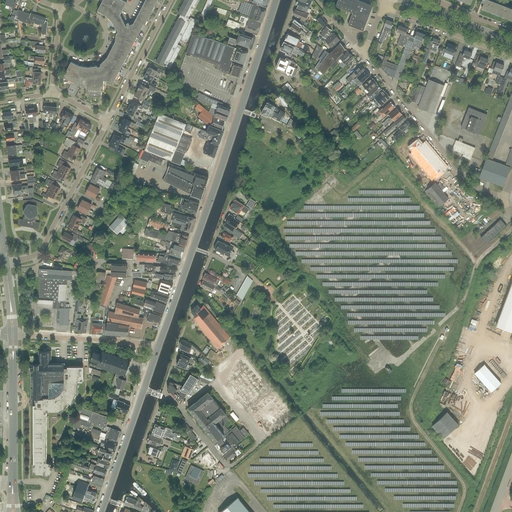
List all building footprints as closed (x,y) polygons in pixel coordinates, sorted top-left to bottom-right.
[(14,9),(16,2),(13,1),(13,0),(6,0),(5,5),(12,7),(12,8),(14,9)] [(125,0),(103,0),(98,11),(106,15),(112,21),(116,29),(117,33),(115,42),(107,58),(101,64),(97,66),(88,67),(79,66),(71,62),(63,77),(66,78),(65,80),(68,81),(69,82),(70,83),(71,83),(72,84),(74,84),(75,85),(78,86),(78,85),(81,86),(84,80),(87,80),(87,90),(88,90),(88,96),(90,96),(91,96),(92,97),(94,97),(95,97),(98,97),(99,97),(100,97),(102,96),(102,90),(104,90),(104,80),(107,80),(113,84),(115,81),(116,82),(117,80),(118,79),(118,78),(119,77),(120,76),(120,75),(121,73),(121,72),(122,71),(122,69),(121,69),(123,64),(125,65),(125,64),(126,62),(127,61),(127,60),(128,59),(129,58),(129,57),(130,56),(130,55),(131,54),(131,52),(130,52),(132,47),(134,47),(134,46),(135,45),(136,44),(137,43),(137,42),(138,40),(138,39),(139,38),(139,37),(140,35),(138,35),(144,24),(145,25),(158,0),(145,0),(134,24),(130,25),(129,22),(127,23),(128,26),(126,26),(120,15),(127,2),(125,1),(125,0)] [(184,0),(178,13),(180,14),(179,18),(178,18),(156,62),(163,65),(165,62),(167,63),(166,66),(170,68),(181,46),(177,44),(181,38),(187,42),(192,32),(196,20),(191,18),(190,19),(188,18),(197,0),(184,0)] [(212,0),(207,0),(201,15),(205,17),(212,0)] [(263,9),(263,8),(260,7),(260,8),(256,6),(256,5),(246,2),(242,0),(238,14),(262,22),(266,10),(263,9)] [(307,13),(312,1),(310,0),(297,0),(296,4),(298,5),(297,8),(297,9),(297,8),(307,13)] [(371,10),(373,6),(357,0),(338,0),(336,6),(353,13),(348,25),(363,31),(371,10)] [(482,8),(511,20),(511,8),(489,0),(482,0),(480,4),(483,5),(482,8)] [(299,22),(306,27),(308,23),(305,22),(309,14),(304,12),(296,9),(293,16),(301,19),(300,21),(299,22)] [(17,11),(15,16),(18,17),(17,20),(30,24),(32,21),(33,19),(35,20),(34,23),(40,25),(41,22),(43,23),(43,34),(46,35),(48,22),(45,21),(46,20),(45,20),(46,18),(30,13),(30,15),(17,11)] [(316,19),(323,27),(328,23),(322,15),(316,19)] [(258,35),(262,24),(256,22),(253,21),(254,20),(241,16),(239,21),(245,23),(243,27),(246,28),(245,30),(246,31),(258,35)] [(299,22),(295,18),(292,22),(300,28),(301,27),(304,29),(304,30),(303,31),(305,33),(306,33),(308,30),(309,29),(306,27),(299,22)] [(241,24),(229,20),(227,26),(239,30),(241,24)] [(390,32),(392,29),(393,25),(393,24),(394,22),(386,20),(384,26),(378,41),(384,43),(388,31),(390,32)] [(305,33),(303,31),(302,30),(294,24),(291,28),(295,32),(296,31),(299,34),(301,32),(308,37),(312,32),(308,30),(306,33),(305,33)] [(405,47),(409,37),(407,36),(408,34),(406,33),(407,29),(406,28),(405,28),(402,27),(403,26),(400,25),(400,26),(399,25),(397,32),(401,33),(397,44),(405,47)] [(326,39),(331,31),(332,31),(327,27),(326,27),(323,32),(322,31),(320,35),(323,36),(320,40),(323,43),(326,39)] [(410,35),(409,37),(405,47),(396,70),(393,77),(394,78),(394,77),(400,79),(400,80),(414,45),(416,46),(418,42),(418,40),(422,42),(423,41),(423,42),(424,38),(425,34),(417,31),(416,33),(417,33),(416,34),(414,38),(410,36),(410,35)] [(251,48),(255,38),(252,37),(252,38),(240,33),(238,40),(230,37),(228,43),(236,45),(237,43),(249,47),(249,48),(251,48)] [(299,48),(300,49),(303,44),(299,42),(301,39),(289,33),(288,34),(287,37),(285,41),(296,46),(299,48)] [(331,48),(340,40),(334,33),(333,34),(332,33),(329,36),(329,37),(325,40),(331,48)] [(235,57),(238,49),(210,39),(200,36),(192,35),(185,55),(186,55),(186,53),(221,65),(219,71),(230,75),(238,78),(239,78),(243,67),(232,62),(233,60),(234,57),(235,57)] [(438,46),(440,41),(431,37),(426,49),(430,51),(432,47),(437,49),(438,46)] [(29,46),(33,46),(33,49),(36,49),(36,52),(45,53),(45,47),(36,46),(37,42),(30,42),(29,46)] [(299,48),(296,46),(295,47),(284,42),(283,44),(294,49),(298,52),(302,55),(305,52),(301,49),(300,49),(299,48)] [(331,52),(325,59),(317,70),(323,74),(324,75),(331,67),(336,60),(341,54),(345,50),(346,49),(345,49),(343,46),(341,44),(342,44),(341,43),(340,43),(333,51),(331,52)] [(456,49),(456,47),(448,43),(446,49),(444,49),(443,52),(452,55),(455,49),(456,49)] [(297,55),(298,52),(294,49),(283,44),(281,50),(287,52),(286,54),(291,56),(292,53),(297,55)] [(312,58),(316,60),(320,51),(316,48),(312,58)] [(317,70),(325,59),(329,53),(322,48),(320,51),(316,60),(317,61),(315,64),(318,66),(316,68),(315,69),(317,70)] [(234,57),(233,60),(244,64),(248,53),(238,49),(235,57),(234,57)] [(472,53),(468,51),(465,50),(463,54),(460,53),(456,65),(460,67),(464,57),(470,59),(472,53)] [(342,56),(341,54),(336,60),(331,67),(334,70),(339,63),(338,62),(341,59),(346,64),(353,57),(348,51),(342,56)] [(484,70),(488,59),(478,55),(475,63),(478,64),(477,67),(484,70)] [(0,63),(0,70),(4,70),(4,67),(9,66),(8,63),(11,63),(10,56),(10,57),(10,56),(4,57),(5,63),(0,63)] [(292,75),(297,64),(294,61),(287,58),(286,60),(281,58),(277,68),(287,72),(286,75),(290,77),(291,74),(292,75)] [(504,65),(494,61),(491,68),(494,69),(492,73),(499,76),(498,76),(500,76),(504,65)] [(349,83),(364,68),(361,65),(354,72),(355,72),(347,80),(349,83)] [(319,80),(323,74),(317,70),(315,69),(316,68),(313,66),(309,71),(315,75),(314,76),(319,80)] [(389,75),(393,77),(396,70),(384,66),(383,69),(389,75)] [(33,78),(41,79),(42,79),(42,75),(41,74),(41,72),(38,72),(38,69),(33,68),(30,67),(29,72),(31,72),(31,75),(33,76),(33,78)] [(147,73),(155,77),(157,75),(159,76),(160,73),(162,74),(164,71),(158,68),(157,71),(149,67),(147,73)] [(511,68),(509,72),(507,71),(504,78),(498,76),(495,83),(500,85),(498,91),(502,93),(509,75),(511,75),(511,68)] [(362,83),(370,75),(366,70),(358,77),(359,79),(358,80),(359,81),(360,80),(362,83)] [(150,85),(156,88),(155,88),(157,85),(155,83),(156,81),(154,80),(155,77),(147,73),(144,78),(151,82),(150,85)] [(369,92),(378,84),(372,77),(363,85),(369,92)] [(41,79),(33,78),(33,79),(25,78),(25,82),(26,82),(26,86),(29,86),(30,83),(40,84),(41,79)] [(14,84),(13,79),(7,80),(7,82),(0,83),(0,88),(0,90),(9,89),(8,85),(14,84)] [(433,113),(444,85),(429,79),(418,108),(433,113)] [(139,90),(147,94),(149,95),(151,90),(154,92),(156,88),(150,85),(148,88),(141,84),(138,89),(139,90)] [(286,96),(291,92),(286,85),(280,89),(286,96)] [(374,96),(382,89),(378,85),(367,95),(372,100),(375,97),(374,96)] [(415,95),(413,101),(419,104),(425,87),(419,85),(417,90),(415,89),(413,94),(415,95)] [(487,88),(486,88),(484,93),(491,95),(493,89),(488,87),(487,88)] [(144,100),(147,94),(139,90),(136,96),(144,100)] [(381,98),(386,93),(383,90),(375,98),(374,99),(375,100),(373,101),(375,103),(376,104),(381,99),(381,98)] [(199,93),(196,98),(209,105),(212,106),(209,112),(214,115),(214,116),(227,121),(231,109),(222,106),(223,103),(211,99),(199,93)] [(390,97),(386,93),(381,98),(381,99),(376,104),(378,106),(380,104),(382,105),(390,97)] [(133,103),(132,102),(129,106),(137,110),(139,108),(142,109),(143,108),(148,110),(150,106),(149,106),(144,103),(142,106),(140,105),(134,102),(133,103)] [(292,129),(295,124),(292,120),(293,119),(284,115),(285,113),(280,110),(281,108),(278,107),(278,108),(276,107),(276,106),(273,105),(273,104),(273,105),(268,102),(261,114),(266,116),(268,116),(270,117),(270,116),(288,126),(288,128),(292,129)] [(383,118),(395,107),(392,103),(391,103),(391,102),(383,109),(382,108),(379,112),(382,116),(381,117),(383,118)] [(199,103),(195,108),(201,112),(198,116),(209,125),(207,132),(203,130),(201,138),(208,141),(211,142),(211,140),(220,144),(224,131),(222,130),(225,121),(213,117),(214,116),(199,103)] [(134,120),(137,121),(140,123),(142,120),(138,118),(139,115),(136,114),(137,110),(129,106),(127,111),(129,112),(128,113),(134,116),(136,117),(134,120)] [(479,134),(487,114),(469,107),(461,127),(466,129),(466,130),(473,133),(473,132),(479,134)] [(33,122),(31,108),(25,109),(26,117),(29,116),(30,123),(33,122)] [(382,124),(384,126),(400,112),(397,108),(390,115),(391,117),(390,119),(389,118),(382,124)] [(62,125),(69,113),(64,110),(60,117),(62,118),(60,123),(62,125)] [(8,122),(12,121),(12,119),(14,119),(13,115),(11,116),(11,112),(3,113),(4,119),(7,118),(8,122)] [(402,114),(400,112),(384,126),(386,128),(392,122),(391,121),(393,119),(395,121),(402,114)] [(73,115),(69,113),(62,125),(61,127),(64,128),(65,126),(67,127),(73,115)] [(186,124),(159,114),(145,149),(172,160),(186,124)] [(401,123),(406,119),(403,115),(384,133),(386,135),(394,128),(397,125),(399,127),(401,125),(401,123)] [(122,120),(120,124),(128,128),(130,124),(133,126),(135,124),(131,122),(125,118),(124,120),(122,120)] [(78,129),(81,131),(85,122),(80,119),(77,125),(74,124),(71,130),(77,133),(78,129)] [(12,121),(8,122),(8,124),(4,125),(5,131),(13,130),(13,128),(17,127),(16,121),(12,121)] [(403,132),(411,125),(408,121),(403,126),(402,126),(399,128),(401,130),(397,134),(401,138),(405,134),(403,132)] [(91,125),(85,122),(81,131),(86,134),(88,129),(89,129),(90,129),(91,128),(92,128),(92,127),(91,126),(91,125)] [(354,131),(361,125),(358,122),(351,128),(354,131)] [(127,131),(128,128),(120,124),(118,127),(120,128),(119,130),(125,133),(129,135),(130,132),(127,131)] [(339,136),(335,129),(330,133),(334,139),(339,136)] [(354,133),(359,140),(363,137),(357,131),(354,133)] [(15,138),(18,138),(17,132),(13,132),(14,135),(6,136),(6,141),(15,140),(15,138)] [(115,135),(112,140),(119,144),(121,141),(129,145),(131,140),(135,142),(136,139),(130,136),(129,139),(123,136),(122,138),(115,135)] [(69,150),(78,155),(81,149),(75,146),(76,143),(67,138),(63,144),(70,148),(69,150)] [(471,160),(472,157),(476,148),(462,142),(463,139),(460,138),(458,141),(455,140),(451,149),(462,153),(461,156),(471,160)] [(118,146),(119,144),(112,140),(109,145),(116,149),(115,151),(123,155),(125,150),(118,146)] [(433,180),(447,168),(425,142),(422,144),(418,140),(411,147),(413,150),(411,151),(412,152),(411,154),(433,180)] [(204,144),(203,147),(205,148),(204,153),(215,157),(219,145),(211,142),(208,141),(206,145),(204,144)] [(176,149),(172,160),(171,161),(181,165),(185,153),(176,149)] [(75,160),(78,155),(69,150),(68,152),(65,151),(62,156),(68,159),(69,157),(75,160)] [(138,161),(147,165),(149,160),(161,165),(164,159),(144,151),(142,156),(140,155),(138,161)] [(213,161),(202,156),(199,164),(210,169),(213,161)] [(479,178),(503,187),(511,167),(506,165),(493,160),(487,158),(479,178)] [(59,170),(68,174),(71,169),(64,166),(66,163),(60,160),(57,166),(60,167),(59,170)] [(167,171),(168,171),(189,182),(202,187),(203,185),(206,186),(208,178),(196,173),(170,164),(167,171)] [(103,177),(106,172),(98,168),(95,173),(103,177)] [(65,180),(68,174),(59,170),(58,172),(54,170),(51,176),(57,179),(59,176),(65,180)] [(205,188),(202,187),(189,182),(168,171),(163,180),(191,194),(191,195),(193,196),(201,199),(205,188)] [(107,179),(103,177),(95,173),(92,178),(98,181),(99,178),(102,180),(103,179),(106,181),(107,179)] [(49,189),(58,194),(60,189),(54,186),(56,183),(50,180),(47,185),(50,187),(49,189)] [(448,199),(435,183),(425,191),(438,207),(448,199)] [(89,188),(87,187),(87,189),(97,194),(100,189),(90,184),(89,188)] [(55,199),(58,194),(49,189),(46,195),(43,193),(41,196),(47,199),(49,196),(55,199)] [(95,198),(97,194),(87,189),(86,190),(88,190),(86,194),(95,198)] [(196,213),(199,203),(183,198),(179,209),(182,210),(183,209),(187,210),(186,212),(192,214),(193,212),(196,213)] [(256,202),(251,199),(247,205),(252,208),(256,202)] [(81,204),(80,203),(79,204),(89,209),(92,205),(83,200),(81,204)] [(244,205),(244,206),(235,200),(230,208),(239,214),(242,210),(247,213),(250,209),(244,205)] [(17,225),(38,229),(39,222),(33,221),(32,217),(37,215),(38,213),(37,206),(35,205),(29,204),(27,205),(24,211),(24,213),(25,215),(23,219),(18,219),(17,225)] [(87,214),(89,209),(79,204),(78,205),(80,206),(78,209),(87,214)] [(171,208),(170,208),(168,214),(173,215),(172,220),(191,226),(194,218),(175,212),(176,210),(171,208)] [(230,214),(225,220),(236,228),(240,223),(234,219),(234,218),(230,214)] [(71,220),(80,225),(81,223),(84,224),(87,219),(81,216),(80,218),(74,215),(71,220)] [(129,222),(121,215),(110,227),(118,234),(129,222)] [(147,227),(167,233),(168,229),(170,223),(151,217),(147,227)] [(80,225),(71,220),(68,226),(74,229),(73,232),(81,236),(82,233),(77,230),(80,225)] [(189,233),(191,226),(172,220),(172,221),(170,226),(184,230),(184,231),(189,233)] [(487,244),(507,226),(501,220),(481,237),(487,244)] [(235,228),(226,222),(223,226),(225,227),(224,228),(240,239),(243,234),(235,228)] [(168,234),(151,230),(147,229),(145,236),(149,237),(166,241),(166,240),(170,241),(186,246),(188,240),(188,236),(169,231),(168,234)] [(225,231),(224,231),(224,232),(223,232),(223,233),(223,234),(224,234),(222,237),(230,243),(234,236),(225,231)] [(62,238),(62,239),(62,240),(63,240),(64,241),(65,241),(66,241),(66,240),(71,242),(72,240),(75,241),(78,236),(72,233),(71,235),(65,232),(62,238)] [(161,244),(161,245),(173,248),(182,251),(184,252),(185,247),(175,244),(174,247),(172,247),(173,244),(162,240),(161,244)] [(236,250),(237,248),(234,246),(231,244),(230,246),(218,241),(214,249),(221,253),(220,254),(224,256),(224,254),(229,257),(230,255),(233,256),(234,253),(232,251),(233,249),(236,250)] [(96,252),(97,243),(92,243),(91,243),(90,243),(89,245),(88,245),(87,250),(96,252)] [(180,257),(182,251),(173,248),(161,245),(160,247),(168,249),(167,253),(180,257)] [(69,255),(71,251),(64,248),(63,250),(61,249),(59,253),(61,254),(58,260),(62,262),(66,254),(69,255)] [(133,260),(133,249),(123,249),(122,259),(133,260)] [(156,254),(137,253),(136,260),(156,262),(156,254)] [(160,254),(158,261),(170,264),(171,264),(172,263),(173,262),(180,264),(181,259),(168,255),(163,253),(160,254)] [(112,276),(117,276),(127,277),(127,268),(126,264),(107,263),(107,272),(112,272),(112,276)] [(72,280),(73,271),(39,269),(39,278),(40,278),(39,299),(37,299),(37,308),(58,309),(57,323),(60,323),(59,324),(69,325),(70,308),(69,308),(69,304),(66,304),(68,279),(72,280)] [(106,273),(98,271),(97,282),(104,284),(106,273)] [(164,273),(160,272),(154,271),(153,273),(156,274),(156,278),(163,278),(163,274),(165,274),(164,278),(173,279),(173,278),(174,278),(175,276),(174,275),(175,273),(164,272),(164,273)] [(220,280),(218,279),(206,274),(203,279),(217,286),(220,280)] [(108,306),(117,276),(112,276),(107,275),(99,303),(100,303),(107,306),(108,306)] [(148,282),(135,279),(132,292),(131,298),(133,298),(134,293),(144,296),(148,282)] [(171,290),(173,284),(162,280),(160,286),(171,290)] [(220,292),(221,289),(221,288),(204,280),(201,286),(207,289),(206,289),(212,292),(214,289),(220,292)] [(511,331),(511,284),(497,326),(511,331)] [(169,295),(171,290),(160,286),(158,292),(169,295)] [(167,303),(169,297),(153,291),(151,297),(158,300),(159,296),(161,297),(159,300),(167,303)] [(146,299),(145,302),(135,299),(133,304),(141,307),(141,308),(153,311),(153,310),(164,313),(167,305),(157,301),(156,303),(146,299)] [(106,334),(115,335),(120,335),(127,336),(129,326),(142,328),(144,318),(139,317),(140,310),(118,302),(116,313),(109,311),(107,324),(106,330),(106,334)] [(218,349),(230,337),(204,306),(201,309),(197,305),(191,312),(196,317),(194,319),(198,323),(198,324),(204,331),(203,331),(218,349)] [(160,323),(163,315),(145,309),(144,313),(149,315),(147,320),(153,322),(153,320),(160,323)] [(79,331),(82,332),(84,319),(81,319),(81,314),(78,314),(77,316),(75,331),(76,331),(77,332),(78,332),(79,331)] [(94,317),(91,317),(91,322),(93,322),(92,333),(96,333),(97,331),(102,332),(102,329),(106,330),(107,324),(99,323),(99,320),(94,319),(94,317)] [(195,351),(197,349),(192,345),(193,345),(182,340),(180,345),(181,346),(180,349),(189,353),(191,349),(193,349),(195,351)] [(61,362),(61,363),(51,363),(51,351),(47,351),(47,350),(43,350),(43,351),(39,351),(39,363),(36,363),(36,364),(32,364),(32,367),(31,367),(31,372),(32,372),(32,399),(33,399),(33,403),(33,404),(35,404),(35,405),(34,405),(34,463),(33,463),(33,473),(37,473),(37,474),(42,474),(47,476),(47,475),(50,476),(54,467),(51,466),(52,464),(47,462),(47,411),(62,411),(70,403),(72,404),(76,394),(79,394),(78,380),(83,380),(83,366),(69,366),(69,367),(65,367),(65,363),(65,362),(61,362)] [(125,380),(131,360),(110,353),(110,352),(108,351),(107,352),(103,351),(101,354),(98,353),(98,351),(96,350),(95,352),(94,352),(89,364),(97,367),(98,367),(98,368),(102,369),(104,369),(104,368),(117,372),(115,377),(118,378),(117,383),(118,383),(117,387),(124,389),(127,380),(125,380)] [(194,364),(195,360),(191,358),(182,354),(180,358),(179,360),(178,361),(177,362),(178,364),(189,369),(191,365),(190,365),(190,362),(194,364)] [(237,362),(229,380),(248,404),(266,390),(241,359),(237,362)] [(475,373),(484,383),(483,384),(481,382),(479,383),(483,388),(486,386),(491,392),(501,383),(485,365),(475,373)] [(103,372),(93,368),(91,373),(102,377),(103,372)] [(215,379),(210,374),(209,376),(203,373),(202,374),(200,377),(211,381),(215,379)] [(189,394),(199,379),(191,374),(184,387),(170,381),(168,390),(181,404),(188,393),(189,394)] [(224,424),(230,419),(226,414),(227,414),(221,408),(214,398),(209,392),(189,408),(196,417),(200,422),(207,430),(216,442),(223,437),(227,437),(229,440),(232,438),(236,444),(249,434),(244,428),(241,431),(235,425),(230,429),(233,432),(232,433),(224,424)] [(284,413),(272,398),(255,412),(267,427),(284,413)] [(128,413),(131,405),(125,403),(125,402),(118,400),(115,409),(128,413)] [(104,429),(107,430),(109,427),(106,426),(109,417),(82,408),(79,418),(105,427),(104,429)] [(444,438),(459,424),(447,412),(432,426),(444,438)] [(73,427),(79,429),(82,420),(75,418),(73,427)] [(187,433),(191,429),(184,421),(180,425),(187,433)] [(156,424),(154,428),(168,433),(167,435),(168,435),(169,434),(177,437),(179,434),(175,433),(175,434),(173,433),(174,430),(169,428),(169,429),(168,429),(167,431),(165,431),(166,428),(156,424)] [(117,441),(120,431),(109,427),(105,438),(114,441),(114,440),(117,441)] [(176,440),(177,437),(169,434),(168,435),(167,435),(168,433),(154,428),(152,434),(163,438),(164,435),(176,440)] [(193,441),(197,438),(192,432),(187,435),(193,441)] [(163,438),(159,437),(150,434),(147,443),(157,446),(158,445),(160,446),(163,438)] [(115,451),(118,444),(107,440),(105,447),(102,446),(102,447),(115,451)] [(220,449),(225,455),(235,448),(233,446),(234,445),(233,443),(231,445),(231,446),(230,446),(228,443),(220,449)] [(159,457),(161,451),(159,450),(159,448),(150,445),(148,453),(159,457)] [(99,457),(111,461),(112,460),(113,459),(112,458),(112,457),(111,457),(113,452),(100,448),(99,450),(97,449),(96,452),(98,452),(96,456),(99,457)] [(235,448),(225,455),(225,456),(229,461),(237,454),(238,456),(241,453),(238,449),(237,450),(235,448)] [(208,453),(202,458),(210,468),(216,462),(208,453)] [(109,468),(111,461),(99,457),(98,461),(92,459),(91,462),(97,464),(109,468)] [(106,476),(108,469),(90,462),(89,466),(67,459),(66,463),(92,472),(93,470),(95,470),(94,472),(106,476)] [(183,459),(177,472),(182,474),(188,461),(183,459)] [(199,485),(205,472),(191,465),(185,479),(199,485)] [(91,477),(84,475),(83,478),(103,485),(105,478),(95,474),(94,478),(91,477)] [(96,501),(97,499),(96,499),(96,498),(97,493),(88,489),(90,484),(79,480),(73,498),(83,502),(84,499),(94,502),(95,501),(96,501)] [(127,497),(125,503),(143,510),(144,507),(140,505),(141,502),(127,497)] [(250,511),(238,498),(221,511),(250,511)] [(84,509),(78,507),(79,503),(75,502),(74,505),(70,504),(68,508),(80,511),(94,511),(95,511),(84,507),(84,509)]
